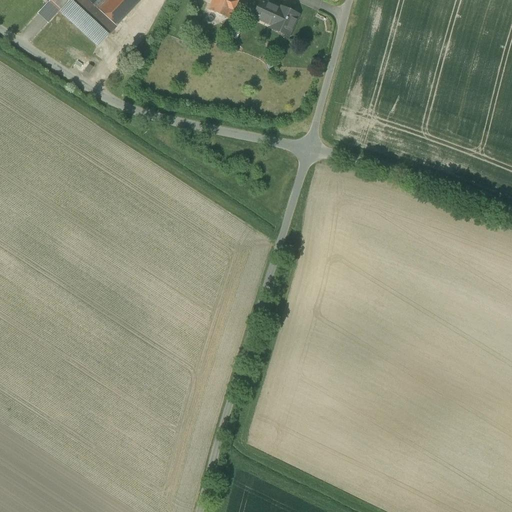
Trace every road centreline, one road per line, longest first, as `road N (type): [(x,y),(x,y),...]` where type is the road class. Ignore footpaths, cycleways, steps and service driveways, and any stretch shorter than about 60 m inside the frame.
road 1 (unclassified): [(204,511),(309,148)]
road 2 (unclassified): [(309,148),(117,101),(0,25)]
road 3 (unclassified): [(511,209),(418,174),(309,148)]
road 4 (unclassified): [(309,148),(352,0)]
